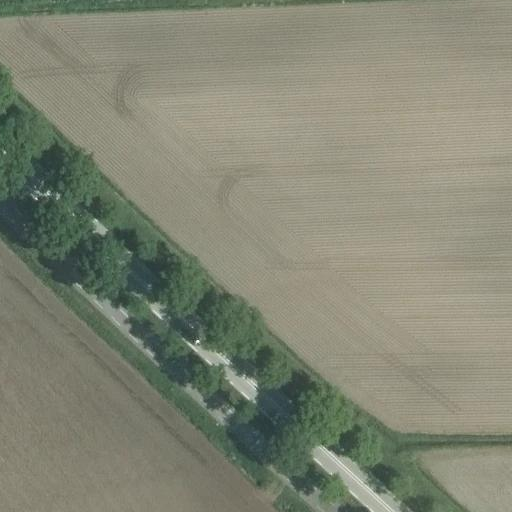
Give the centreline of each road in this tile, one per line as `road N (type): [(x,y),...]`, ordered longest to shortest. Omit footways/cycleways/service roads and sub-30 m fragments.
road 1 (primary): [(392,511),(0,147)]
road 2 (unclassified): [(331,511),(0,205)]
